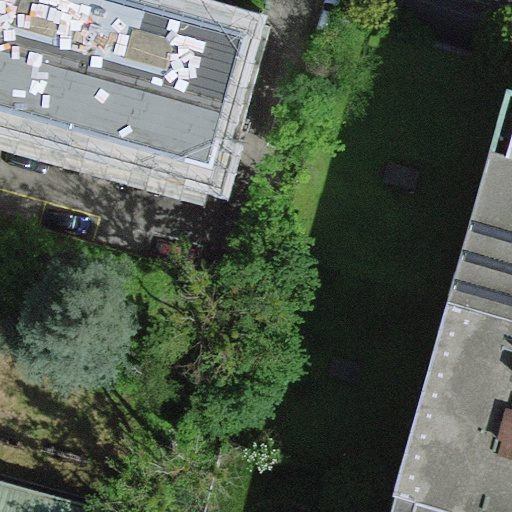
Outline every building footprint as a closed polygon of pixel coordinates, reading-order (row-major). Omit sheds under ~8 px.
[(105,0),(0,0),(0,123),(65,143),(105,0)] [(255,24),(167,0),(105,0),(65,143),(211,181),(255,24)] [(511,95),(511,62),(342,17),(278,255),(454,303),(511,95)] [(511,95),(454,303),(511,319),(511,95)] [(454,303),(278,255),(226,445),(398,494),(454,303)] [(511,511),(511,319),(454,303),(398,494),(462,511),(511,511)] [(0,479),(0,511),(93,511),(96,506),(0,479)] [(462,511),(398,494),(392,511),(462,511)]
